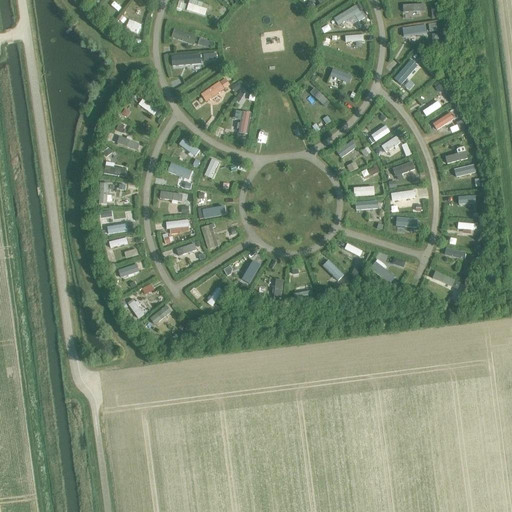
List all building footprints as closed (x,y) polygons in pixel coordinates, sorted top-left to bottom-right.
[(123,9),(111,0),(110,0),(104,9),(116,18),(123,9)] [(207,9),(189,4),(186,11),(205,16),(207,9)] [(425,12),(425,4),(403,5),(403,13),(425,12)] [(356,5),(335,18),(340,26),(361,13),(356,5)] [(121,15),(127,20),(131,16),(126,10),(121,15)] [(134,15),(129,24),(141,31),(146,21),(134,15)] [(125,29),(137,35),(139,30),(127,25),(125,29)] [(424,26),(404,29),(405,36),(425,33),(424,26)] [(197,38),(174,30),(172,38),(194,46),(197,38)] [(206,41),(204,47),(210,49),(212,43),(206,41)] [(199,54),(174,56),(174,65),(199,63),(199,54)] [(416,66),(411,62),(400,75),(405,79),(416,66)] [(352,77),(331,70),(329,76),(350,84),(352,77)] [(219,82),(201,95),(206,102),(224,89),(219,82)] [(239,82),(232,86),(236,92),(243,88),(239,82)] [(441,84),(436,88),(440,93),(445,88),(441,84)] [(330,103),(315,88),(310,93),(325,108),(330,103)] [(158,111),(142,100),(138,105),(154,117),(158,111)] [(425,117),(442,107),(438,102),(429,108),(426,104),(419,108),(425,117)] [(126,109),(122,114),(127,118),(130,112),(126,109)] [(247,134),(251,114),(243,112),(239,133),(247,134)] [(450,113),(433,124),(437,131),(454,119),(450,113)] [(390,123),(373,135),(378,141),(394,129),(390,123)] [(140,144),(119,137),(117,144),(137,152),(140,144)] [(401,143),(397,137),(382,147),(386,153),(401,143)] [(197,150),(184,141),(180,146),(193,155),(197,150)] [(357,148),(352,142),(337,153),(341,159),(357,148)] [(465,153),(447,157),(449,163),(467,159),(465,153)] [(353,167),(360,165),(358,158),(350,160),(353,167)] [(219,163),(212,160),(205,175),(212,179),(219,163)] [(412,162),(393,169),(396,177),(415,170),(412,162)] [(192,172),(171,164),(167,173),(188,181),(192,172)] [(126,170),(106,166),(104,174),(124,177),(126,170)] [(471,166),(453,170),(455,176),(473,172),(471,166)] [(108,184),(100,183),(99,205),(107,205),(108,184)] [(354,188),(354,197),(375,196),(374,187),(354,188)] [(414,191),(391,194),(392,202),(415,198),(414,191)] [(182,195),(161,192),(160,199),(181,202),(182,195)] [(476,196),(458,197),(459,205),(476,204),(476,196)] [(188,220),(166,223),(167,230),(189,228),(188,220)] [(214,224),(201,229),(208,251),(219,247),(213,229),(215,228),(214,224)] [(109,234),(124,232),(124,226),(108,228),(109,234)] [(126,238),(109,243),(110,249),(127,244),(126,238)] [(194,244),(176,250),(179,257),(197,251),(194,244)] [(363,252),(347,244),(345,250),(360,258),(363,252)] [(465,253),(447,249),(445,256),(463,260),(465,253)] [(344,276),(329,261),(323,267),(338,282),(344,276)] [(394,275),(377,261),(371,268),(389,282),(394,275)] [(261,266),(254,262),(243,281),(250,285),(261,266)] [(137,264),(120,270),(122,276),(139,271),(137,264)] [(234,267),(230,272),(235,276),(239,271),(234,267)] [(455,281),(436,272),(433,279),(452,288),(455,281)] [(281,300),(283,281),(276,280),(274,300),(281,300)] [(243,284),(239,290),(244,293),(248,287),(243,284)] [(207,303),(212,307),(224,292),(219,288),(207,303)] [(312,291),(294,294),(295,302),(313,299),(312,291)] [(133,300),(127,304),(138,320),(144,316),(138,307),(140,305),(138,301),(135,303),(133,300)] [(218,302),(216,306),(221,310),(224,307),(218,302)] [(167,306),(150,319),(155,326),(172,313),(167,306)] [(184,324),(180,328),(185,332),(189,327),(184,324)]
